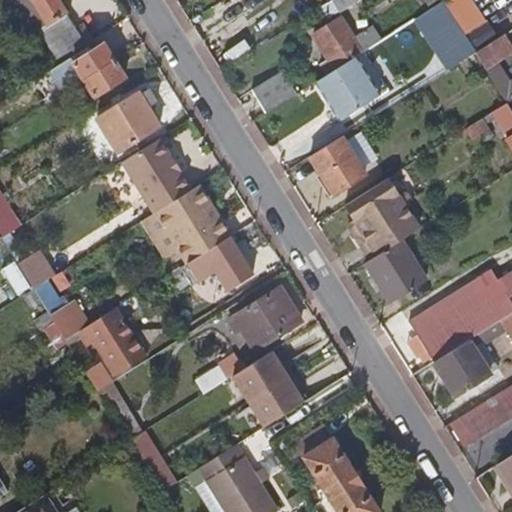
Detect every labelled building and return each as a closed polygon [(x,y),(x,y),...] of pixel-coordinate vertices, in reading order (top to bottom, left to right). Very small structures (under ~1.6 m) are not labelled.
[(56,0),(16,0),(37,33),(39,32),(48,47),(62,39),(72,55),(85,46),(56,0)] [(328,15),(352,0),(327,0),(321,4),(328,15)] [(464,37),(445,7),(441,0),(433,5),(455,42),(464,37)] [(476,16),(465,0),(440,0),(441,0),(445,7),(464,37),(473,52),(498,36),(488,21),(473,31),(467,22),(476,16)] [(455,42),(433,5),(430,7),(425,10),(423,11),(434,29),(435,29),(446,47),(455,42)] [(400,51),(434,29),(423,11),(389,33),(400,51)] [(352,57),(379,39),(370,26),(352,37),(339,16),(310,34),(326,59),(317,64),(324,74),(352,57)] [(482,66),(509,49),(500,35),(498,36),(473,52),(482,66)] [(473,52),(464,37),(455,42),(446,47),(446,48),(455,63),(473,52)] [(83,81),(112,62),(102,46),(89,53),(87,49),(64,64),(68,69),(73,65),(83,81)] [(376,96),(352,57),(324,74),(315,80),(338,119),(376,96)] [(94,98),(123,79),(112,62),(83,81),(94,98)] [(275,100),(290,91),(279,72),(249,91),(263,113),(277,104),(275,100)] [(117,154),(159,128),(148,110),(157,104),(148,91),(138,97),(137,95),(95,121),(117,154)] [(511,113),(505,103),(480,119),(464,129),(469,138),(487,128),(485,124),(496,117),(507,135),(505,137),(511,149),(511,113)] [(375,160),(358,133),(342,144),(358,170),(375,160)] [(332,193),(361,174),(358,170),(342,144),(337,136),(308,154),(332,193)] [(190,190),(178,171),(176,173),(168,160),(170,159),(159,140),(121,164),(152,215),(153,214),(154,214),(190,190)] [(178,171),(170,159),(168,160),(176,173),(178,171)] [(368,259),(398,240),(417,229),(404,207),(408,205),(410,199),(405,192),(399,191),(395,194),(385,178),(342,205),(352,220),(356,227),(350,231),(368,259)] [(228,238),(196,186),(190,190),(154,214),(177,251),(186,265),(227,239),(228,238)] [(18,231),(0,203),(0,242),(0,243),(18,231)] [(177,251),(154,214),(153,214),(152,215),(140,223),(163,261),(177,251)] [(346,224),(350,231),(356,227),(352,220),(346,224)] [(227,294),(252,278),(227,239),(186,265),(178,270),(189,287),(213,272),(227,294)] [(424,280),(398,240),(368,259),(363,262),(389,302),(424,280)] [(23,262),(12,246),(5,250),(15,267),(23,262)] [(51,279),(36,255),(23,262),(15,267),(25,284),(30,293),(45,284),(51,279)] [(500,319),(511,311),(511,309),(488,271),(405,326),(424,355),(417,360),(420,365),(427,361),(429,364),(431,363),(500,319)] [(26,292),(19,282),(7,290),(14,300),(26,292)] [(62,312),(45,284),(30,293),(39,307),(45,318),(47,321),(62,312)] [(254,353),(302,323),(281,289),(233,319),(242,333),(254,353)] [(0,309),(10,303),(4,293),(0,295),(0,309)] [(39,307),(30,293),(22,298),(31,312),(39,307)] [(86,329),(103,318),(110,313),(101,299),(77,314),(86,329)] [(77,314),(72,306),(62,312),(47,321),(52,329),(62,345),(80,333),(86,329),(77,314)] [(140,353),(113,312),(110,313),(103,318),(86,329),(80,333),(89,347),(95,344),(114,376),(127,368),(126,363),(140,353)] [(47,321),(45,318),(34,324),(41,336),(44,334),(52,329),(47,321)] [(242,333),(233,319),(226,323),(234,337),(242,333)] [(450,397),(496,369),(487,355),(478,361),(472,352),(506,329),(500,319),(431,363),(450,397)] [(62,345),(52,329),(44,334),(66,368),(75,363),(62,345)] [(300,404),(270,354),(232,378),(262,429),(300,404)] [(225,383),(227,381),(219,368),(197,382),(205,395),(225,383)] [(92,387),(106,379),(102,372),(87,380),(92,387)] [(97,395),(110,386),(106,379),(92,387),(97,395)] [(461,445),(511,412),(511,382),(447,424),(461,445)] [(141,437),(111,386),(110,386),(97,395),(107,412),(110,411),(117,421),(115,424),(128,445),(141,437)] [(376,511),(334,442),(324,426),(297,443),(306,459),(304,461),(327,500),(321,504),(325,510),(331,506),(334,511),(376,511)] [(141,465),(128,445),(125,447),(113,455),(124,475),(141,465)] [(273,511),(274,511),(235,447),(197,471),(222,511),(273,511)] [(511,492),(511,453),(494,465),(511,492)] [(170,511),(160,495),(153,499),(160,511),(170,511)] [(24,511),(50,511),(43,500),(24,511)]
